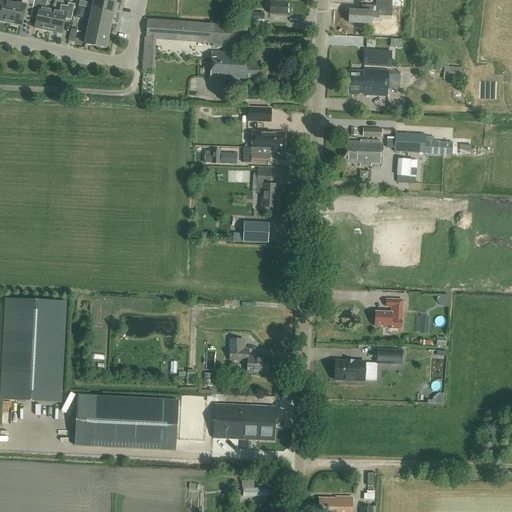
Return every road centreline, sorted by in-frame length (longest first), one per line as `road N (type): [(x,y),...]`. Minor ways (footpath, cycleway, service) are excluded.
road 1 (tertiary): [(296,511),(322,0)]
road 2 (track): [(511,467),(299,463)]
road 3 (residential): [(0,36),(127,63),(143,0)]
road 4 (track): [(127,63),(136,81),(126,93),(0,88)]
